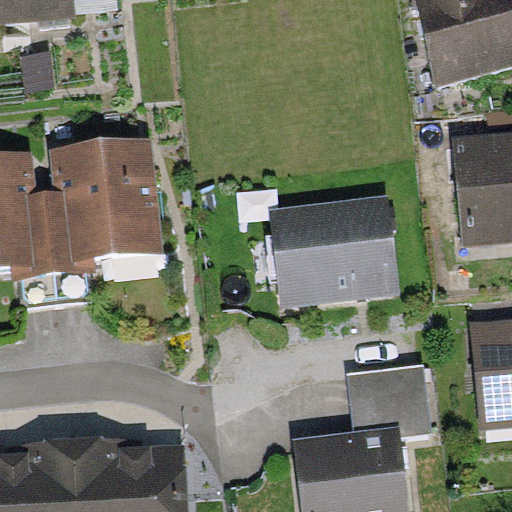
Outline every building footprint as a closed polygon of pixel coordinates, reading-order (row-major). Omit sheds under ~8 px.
[(75,0),(0,0),(0,31),(78,24),(75,0)] [(511,0),(421,0),(439,97),(511,75),(511,0)] [(511,141),(468,146),(479,258),(511,254),(511,141)] [(36,167),(0,170),(0,288),(169,269),(156,151),(56,162),(60,199),(40,202),(36,167)] [(404,305),(392,209),(274,223),(286,319),(404,305)] [(511,326),(486,329),(493,428),(511,426),(511,326)] [(429,372),(349,380),(355,441),(297,447),(303,511),(413,511),(407,444),(436,442),(429,372)] [(195,511),(192,445),(0,456),(0,511),(195,511)]
